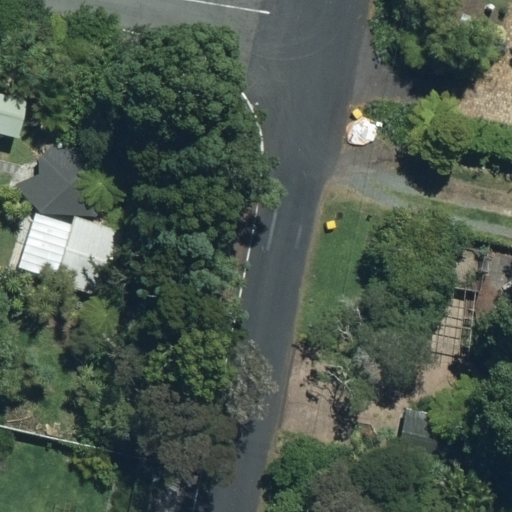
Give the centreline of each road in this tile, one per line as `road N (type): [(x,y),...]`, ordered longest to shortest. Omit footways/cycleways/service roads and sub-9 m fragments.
road 1 (residential): [(324,16),(228,511)]
road 2 (residential): [(324,16),(185,0)]
